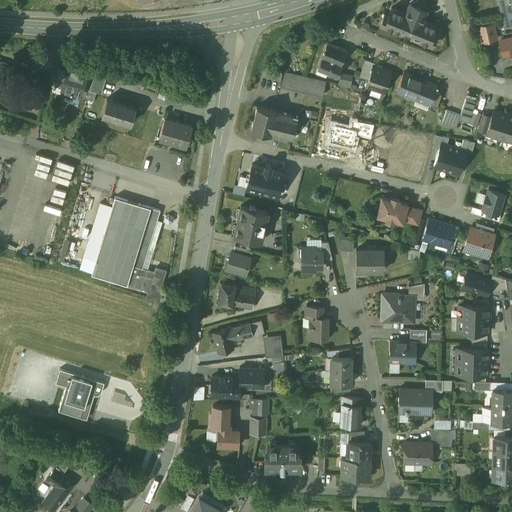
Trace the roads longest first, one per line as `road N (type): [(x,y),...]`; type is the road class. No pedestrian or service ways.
road 1 (tertiary): [(170,451),(221,136)]
road 2 (residential): [(170,451),(296,489),(394,495)]
road 3 (residential): [(221,136),(437,194)]
road 4 (residential): [(394,495),(360,318),(352,311)]
road 5 (residential): [(336,25),(469,77)]
road 6 (secondary): [(142,28),(0,25)]
road 7 (tertiary): [(142,28),(208,49),(228,101)]
